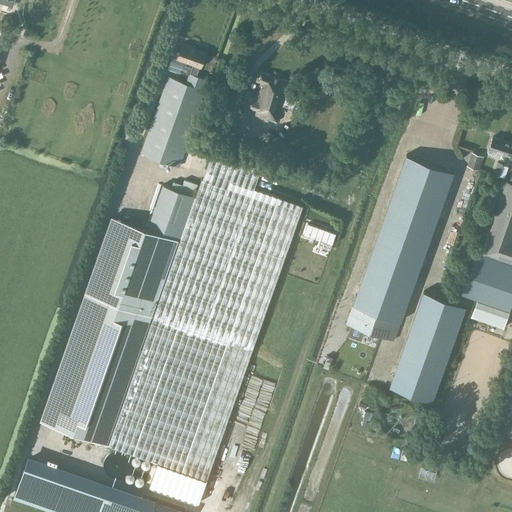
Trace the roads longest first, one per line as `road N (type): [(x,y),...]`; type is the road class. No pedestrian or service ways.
road 1 (unknown): [(186,0),(30,416),(36,434),(62,451),(210,506)]
road 2 (unclassified): [(511,75),(301,0)]
